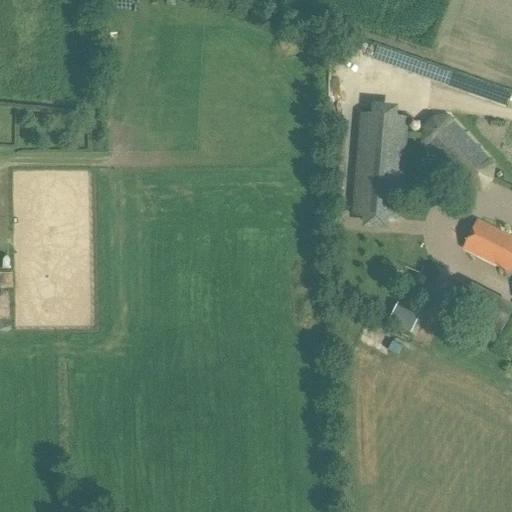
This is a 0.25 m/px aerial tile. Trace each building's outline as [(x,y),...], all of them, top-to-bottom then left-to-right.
[(422,126),(421,144),(466,192),(484,192),(494,183),(496,165),(451,116),(433,117),(422,126)] [(360,118),(352,215),(400,219),(408,121),(360,118)] [(123,197),(124,183),(108,182),(107,196),(123,197)] [(469,218),(456,246),(463,249),(463,251),(511,275),(511,273),(511,237),(478,220),(469,218)] [(372,299),(369,283),(355,285),(358,301),(372,299)]
